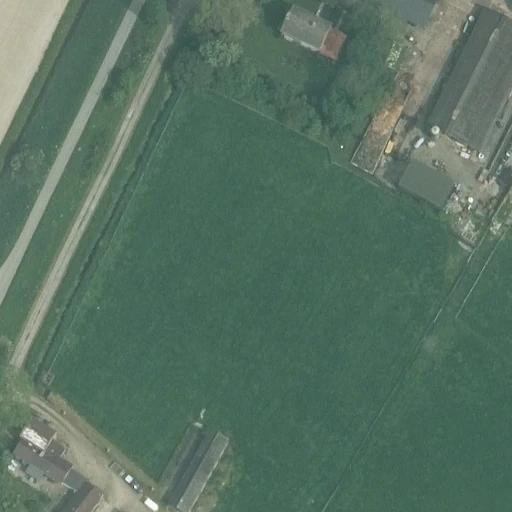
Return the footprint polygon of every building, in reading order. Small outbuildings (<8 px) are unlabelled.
[(362,0),(425,30),(439,0),(362,0)] [(466,149),(511,56),(511,26),(484,13),(426,130),(466,149)] [(320,57),(332,33),(293,14),(281,38),(320,57)] [(398,192),(441,215),(455,189),(412,166),(398,192)] [(23,443),(14,457),(31,467),(45,476),(62,487),(63,485),(78,495),(86,486),(88,482),(71,472),(73,469),(60,461),(65,452),(52,445),(56,439),(32,425),(21,442),(23,443)] [(175,511),(190,511),(228,446),(208,435),(168,508),(175,511)] [(93,511),(103,500),(86,486),(78,495),(65,511),(93,511)]
